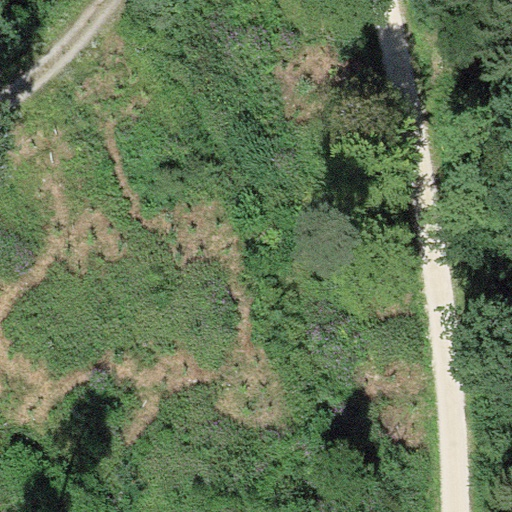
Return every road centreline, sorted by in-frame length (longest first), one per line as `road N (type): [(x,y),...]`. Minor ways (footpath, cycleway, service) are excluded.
road 1 (track): [(374,0),(424,229),(458,441),(455,511)]
road 2 (track): [(101,0),(44,80),(0,107)]
